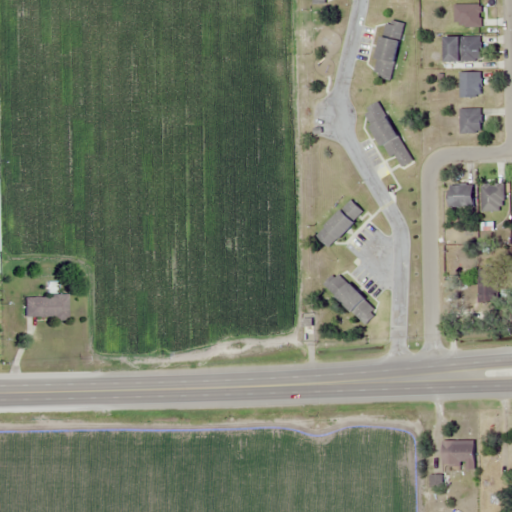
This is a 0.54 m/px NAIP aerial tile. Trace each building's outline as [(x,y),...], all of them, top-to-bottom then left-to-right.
[(480,26),(480,3),(453,3),(453,26),(480,26)] [(372,75),(391,79),(403,23),(385,19),(372,75)] [(479,60),(479,36),(444,36),(444,60),(479,60)] [(480,71),(459,71),(459,96),(480,96),(480,71)] [(390,158),(394,155),(401,167),(412,160),(378,101),(362,110),(390,158)] [(459,133),(481,133),(481,108),(459,108),(459,133)] [(503,211),(503,182),(481,182),(481,211),(503,211)] [(448,206),(472,206),(472,183),(448,183),(448,206)] [(364,212),(351,199),(316,234),(328,247),(364,212)] [(499,301),(499,268),(478,268),(478,301),(499,301)] [(375,308),(337,271),(324,284),(362,322),(375,308)] [(22,295),(22,318),(65,318),(65,295),(22,295)] [(451,461),(473,461),(473,443),(451,443),(451,461)]
